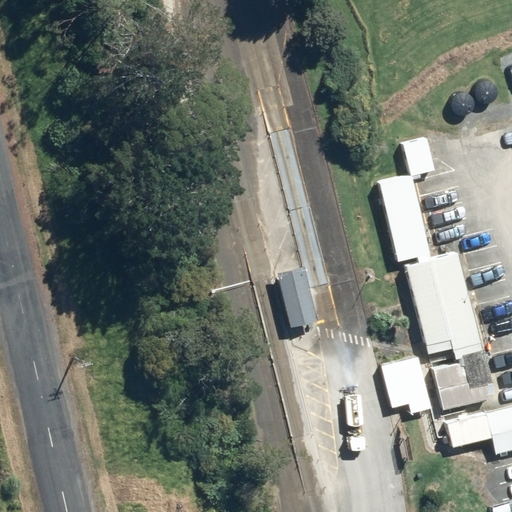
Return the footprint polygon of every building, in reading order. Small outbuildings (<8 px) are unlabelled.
[(421,137),(397,142),(404,172),(427,167),(421,137)] [(394,250),(430,402),(480,390),(445,238),(394,250)] [(308,317),(295,265),(269,271),(282,323),(308,317)] [(404,410),(420,406),(410,359),(382,364),(391,405),(402,402),(404,410)] [(511,403),(441,422),(447,445),(484,436),(489,453),(511,446),(511,403)]
